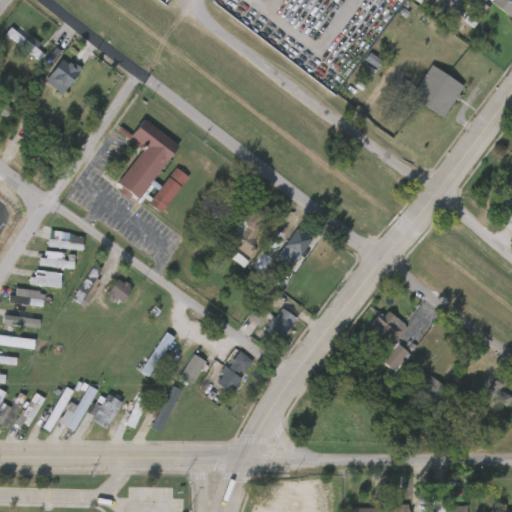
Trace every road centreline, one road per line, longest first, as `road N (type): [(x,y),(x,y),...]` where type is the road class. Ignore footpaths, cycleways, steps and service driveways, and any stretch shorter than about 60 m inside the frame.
road 1 (tertiary): [(511,100),(406,229),(245,461)]
road 2 (residential): [(41,0),(384,260)]
road 3 (residential): [(201,3),(213,31),(511,253)]
road 4 (residential): [(0,166),(294,384)]
road 5 (tertiary): [(245,461),(511,461)]
road 6 (residential): [(143,79),(53,205),(0,297)]
road 7 (tertiary): [(0,459),(245,461)]
road 8 (residential): [(381,263),(511,359)]
road 9 (residential): [(262,169),(174,291)]
